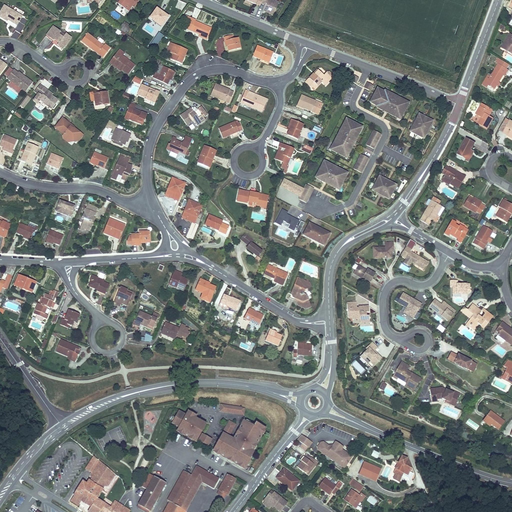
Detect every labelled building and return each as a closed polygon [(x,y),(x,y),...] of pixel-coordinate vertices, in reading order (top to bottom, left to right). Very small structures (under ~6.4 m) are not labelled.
[(139,1),(137,0),(118,0),(117,3),(128,11),(132,6),(134,8),(139,1)] [(262,0),(261,3),(265,5),(262,11),(273,16),(279,2),(274,0),(262,0)] [(0,16),(7,21),(8,20),(9,18),(11,20),(10,21),(17,25),(22,16),(4,6),(0,12),(0,16)] [(162,26),(168,17),(157,8),(150,18),(162,26)] [(187,29),(200,34),(208,38),(211,29),(195,22),(196,21),(186,16),(184,21),(189,23),(187,29)] [(149,20),(143,30),(155,37),(161,26),(149,20)] [(121,30),(122,31),(126,34),(131,27),(125,22),(122,26),(123,27),(121,30)] [(58,34),(60,32),(53,27),(46,35),(54,40),(55,39),(59,42),(58,44),(57,45),(63,49),(71,38),(66,34),(64,35),(63,38),(58,34)] [(81,41),(88,47),(90,45),(92,47),(91,48),(98,54),(99,53),(104,57),(110,48),(105,44),(104,46),(87,33),(81,41)] [(511,34),(510,34),(504,44),(506,45),(503,49),(511,54),(511,34)] [(225,41),(226,41),(228,46),(229,51),(240,48),(238,38),(233,39),(232,35),(224,37),(225,41)] [(152,51),(158,43),(154,40),(148,48),(152,51)] [(167,51),(172,54),(175,55),(173,60),(181,63),(185,56),(183,55),(186,49),(171,43),(167,51)] [(253,56),(261,59),(269,63),(273,53),(257,46),(253,56)] [(119,49),(113,58),(116,61),(114,64),(120,68),(121,68),(123,69),(122,70),(128,74),(135,66),(122,56),(124,53),(119,49)] [(121,71),(122,70),(123,69),(121,68),(120,68),(114,64),(116,61),(113,58),(109,62),(121,71)] [(494,89),(497,85),(499,82),(503,75),(505,76),(508,70),(506,69),(509,65),(498,58),(496,62),(499,64),(492,75),(489,73),(482,85),(487,88),(489,86),(494,89)] [(160,65),(157,71),(156,73),(155,73),(153,78),(167,85),(170,80),(171,80),(175,72),(160,65)] [(147,75),(153,78),(155,73),(156,73),(157,71),(150,68),(147,75)] [(32,83),(18,72),(18,73),(14,70),(8,78),(25,92),(32,83)] [(324,75),(318,71),(314,75),(313,74),(305,83),(313,90),(321,82),(323,83),(326,80),(330,76),(326,73),(324,75)] [(135,76),(132,82),(140,85),(142,79),(135,76)] [(366,86),(365,88),(370,91),(373,85),(368,83),(366,86)] [(230,90),(223,87),(222,89),(219,88),(220,86),(215,84),(211,95),(218,98),(219,97),(226,99),(225,101),(229,103),(233,92),(230,91),(230,90)] [(35,91),(38,94),(43,87),(40,85),(35,91)] [(160,92),(155,90),(154,93),(148,90),(148,88),(141,85),(137,94),(146,98),(145,99),(155,103),(160,92)] [(58,100),(52,95),(46,91),(47,90),(43,87),(38,94),(33,101),(40,106),(43,102),(52,109),(58,100)] [(267,100),(262,97),(261,99),(248,94),(249,92),(245,90),(240,103),(244,104),(251,107),(262,112),(267,100)] [(406,101),(395,96),(395,97),(391,95),(391,94),(385,91),(384,93),(377,90),(370,102),(377,106),(376,107),(380,109),(381,108),(385,110),(388,111),(387,113),(397,118),(398,117),(401,119),(403,113),(402,113),(404,108),(405,109),(408,104),(405,102),(406,101)] [(91,101),(95,101),(94,94),(99,93),(100,95),(101,94),(101,93),(102,93),(102,91),(90,93),(91,101)] [(107,92),(102,93),(101,93),(101,94),(100,95),(99,93),(94,94),(95,101),(95,106),(109,104),(107,92)] [(301,95),(297,104),(305,107),(305,109),(315,113),(318,105),(321,107),(322,104),(301,95)] [(24,109),(31,98),(27,96),(20,106),(24,109)] [(487,129),(492,119),(488,117),(489,116),(493,110),(482,103),(476,114),(482,117),(478,124),(487,129)] [(147,114),(134,109),(129,107),(124,119),(129,120),(129,119),(135,122),(136,120),(144,123),(147,114)] [(202,107),(194,112),(192,114),(189,110),(180,116),(187,125),(193,120),(197,125),(205,120),(203,117),(207,114),(202,107)] [(430,126),(433,121),(419,114),(416,119),(417,119),(413,127),(412,127),(410,131),(424,139),(426,134),(430,126)] [(62,118),(55,127),(64,134),(63,135),(63,139),(69,138),(73,141),(80,132),(73,127),(73,128),(70,126),(71,124),(62,118)] [(355,137),(357,138),(359,134),(358,133),(361,127),(347,119),(342,130),(341,129),(332,146),(333,147),(331,150),(336,153),(337,150),(341,153),(340,155),(346,157),(347,154),(348,155),(353,144),(352,144),(353,142),(355,137)] [(499,130),(503,132),(510,121),(506,119),(499,130)] [(303,124),(293,120),(289,130),(287,135),(297,139),(303,124)] [(223,138),(242,130),(239,122),(238,123),(237,121),(235,122),(219,129),(223,138)] [(511,121),(510,121),(503,132),(507,135),(508,133),(511,135),(511,121)] [(128,137),(129,138),(131,134),(116,128),(111,140),(114,141),(113,143),(121,146),(122,144),(125,145),(126,142),(128,137)] [(373,148),(381,134),(374,130),(366,145),(373,148)] [(80,132),(73,141),(79,141),(83,134),(80,132)] [(0,145),(4,148),(12,151),(17,140),(4,135),(0,145)] [(185,136),(182,143),(182,144),(180,143),(181,142),(175,140),(176,139),(172,137),(169,144),(168,144),(168,145),(172,146),(171,151),(178,154),(179,152),(186,155),(192,139),(185,136)] [(457,154),(466,159),(471,150),(475,143),(466,138),(457,154)] [(21,161),(25,163),(26,161),(30,163),(31,161),(33,162),(36,155),(35,154),(38,147),(28,143),(21,161)] [(281,148),(280,151),(277,160),(283,162),(281,167),(287,170),(288,166),(287,164),(294,149),(280,143),(279,147),(281,148)] [(210,159),(212,160),(216,151),(209,148),(205,147),(204,146),(197,165),(207,169),(208,167),(210,161),(209,161),(210,159)] [(474,151),(471,150),(466,159),(465,160),(468,162),(474,151)] [(89,163),(93,165),(93,164),(98,166),(104,168),(108,158),(94,152),(89,163)] [(58,169),(63,158),(51,153),(46,164),(58,169)] [(361,173),(368,158),(361,154),(354,169),(361,173)] [(120,155),(120,157),(125,159),(123,163),(127,164),(129,159),(120,155)] [(132,166),(127,164),(123,163),(125,159),(120,157),(112,175),(117,177),(118,175),(122,176),(121,179),(125,180),(127,174),(130,175),(132,171),(130,170),(132,166)] [(344,173),(344,172),(334,167),(334,168),(330,165),(324,161),(315,178),(319,180),(320,178),(324,180),(327,182),(326,183),(336,188),(337,187),(339,189),(342,184),(340,183),(343,179),(344,179),(347,174),(344,173)] [(460,174),(459,176),(455,174),(456,172),(449,167),(449,168),(445,166),(441,173),(445,175),(441,180),(449,185),(450,184),(458,189),(465,177),(460,174)] [(396,185),(391,183),(384,180),(384,179),(379,177),(372,190),(376,193),(377,193),(377,192),(385,196),(384,197),(385,197),(389,199),(396,185)] [(181,184),(182,182),(175,179),(172,185),(170,184),(165,196),(176,200),(178,194),(181,195),(185,185),(181,184)] [(306,184),(304,189),(284,179),(280,187),(300,197),(298,199),(307,203),(314,189),(306,184)] [(259,195),(259,193),(239,190),(237,202),(247,204),(248,203),(249,203),(248,205),(252,206),(253,204),(256,204),(256,205),(261,206),(266,207),(268,197),(259,195)] [(482,202),(479,200),(478,201),(473,199),(469,196),(463,206),(476,213),(476,212),(481,204),(482,202)] [(433,221),(437,215),(442,206),(438,204),(440,201),(434,197),(423,215),(420,220),(428,225),(431,220),(433,221)] [(499,207),(500,208),(503,209),(498,218),(505,221),(507,218),(508,219),(511,214),(509,213),(511,211),(511,204),(506,201),(507,200),(505,198),(503,200),(499,207)] [(71,217),(75,206),(60,200),(55,211),(71,217)] [(197,206),(198,204),(191,201),(189,207),(187,206),(182,218),(192,222),(195,216),(197,217),(201,207),(197,206)] [(87,204),(85,209),(95,213),(97,208),(87,204)] [(485,206),(481,204),(476,212),(480,214),(485,206)] [(94,218),(95,213),(85,209),(81,218),(84,219),(81,227),(85,229),(90,231),(94,223),(92,222),(94,218)] [(295,236),(297,237),(305,223),(301,221),(300,223),(298,222),(299,221),(287,214),(288,212),(282,209),(275,223),(280,226),(283,221),(286,222),(285,223),(289,225),(288,228),(294,231),(295,228),(297,229),(296,230),(297,231),(295,236)] [(225,229),(227,223),(209,215),(205,225),(219,231),(220,227),(225,229)] [(104,233),(113,237),(115,234),(120,237),(125,225),(110,219),(104,233)] [(0,220),(0,235),(4,238),(11,225),(3,221),(3,222),(0,220)] [(449,236),(450,234),(451,232),(454,234),(453,236),(458,239),(457,240),(461,243),(465,235),(462,233),(465,228),(460,225),(458,227),(455,225),(456,223),(452,220),(444,233),(449,236)] [(330,233),(319,228),(318,230),(315,229),(316,226),(309,223),(303,235),(324,246),(330,233)] [(34,229),(28,226),(21,224),(17,233),(23,236),(30,239),(34,230),(34,229)] [(484,250),(488,242),(487,241),(489,238),(493,231),(483,226),(475,239),(473,243),(484,250)] [(50,230),(46,240),(53,243),(60,245),(63,236),(50,230)] [(144,232),(144,231),(139,231),(139,234),(132,235),(132,236),(130,236),(127,242),(127,245),(132,245),(140,244),(140,243),(140,242),(150,241),(149,232),(144,232)] [(241,239),(246,243),(250,238),(245,234),(241,239)] [(251,243),(249,245),(247,248),(258,257),(262,251),(251,243)] [(373,258),(382,258),(382,257),(385,257),(386,258),(385,258),(392,258),(392,250),(394,250),(393,243),(385,243),(385,247),(373,248),(373,258)] [(417,257),(418,256),(411,252),(412,249),(406,246),(401,255),(406,258),(406,259),(411,262),(424,270),(428,262),(419,257),(419,258),(417,257)] [(283,286),(288,274),(268,265),(264,274),(275,279),(274,282),(283,286)] [(367,269),(367,270),(366,271),(364,270),(365,269),(358,265),(353,273),(362,279),(363,278),(371,282),(375,274),(367,269)] [(169,285),(179,289),(184,291),(188,280),(181,277),(179,276),(180,273),(175,270),(169,285)] [(27,281),(28,279),(19,275),(14,286),(17,287),(16,289),(19,291),(20,289),(31,293),(32,293),(35,285),(35,284),(27,281)] [(104,280),(94,276),(92,281),(91,280),(89,284),(98,288),(97,290),(97,291),(105,294),(109,284),(103,282),(104,280)] [(303,294),(304,290),(311,287),(309,282),(298,278),(289,298),(296,301),(298,305),(306,309),(311,306),(308,299),(307,295),(303,294)] [(216,287),(209,284),(208,283),(208,282),(200,279),(196,288),(204,291),(203,293),(207,295),(204,300),(210,303),(216,287)] [(470,284),(466,284),(466,285),(464,285),(464,284),(457,284),(457,280),(450,280),(450,287),(453,287),(453,292),(457,292),(457,294),(461,294),(466,294),(467,295),(471,291),(470,290),(470,284)] [(126,293),(128,290),(120,287),(115,300),(121,303),(127,306),(130,299),(132,295),(126,293)] [(50,308),(50,306),(52,301),(54,302),(58,292),(54,290),(53,292),(51,296),(49,295),(45,294),(43,297),(41,303),(40,304),(38,303),(34,314),(46,319),(48,315),(44,314),(47,307),(50,308)] [(135,293),(128,290),(126,293),(132,295),(130,299),(132,300),(135,293)] [(414,300),(403,293),(397,303),(406,308),(403,313),(416,320),(419,314),(416,312),(420,305),(416,303),(414,305),(412,304),(413,301),(414,300)] [(223,295),(220,303),(228,306),(237,310),(240,301),(231,297),(231,298),(223,295)] [(447,309),(441,305),(435,300),(429,306),(448,321),(455,311),(449,306),(447,309)] [(369,306),(359,307),(359,309),(357,310),(357,307),(356,302),(347,303),(348,319),(352,318),(352,319),(360,319),(360,323),(370,322),(369,315),(366,316),(366,312),(369,312),(369,306)] [(470,326),(474,330),(478,325),(479,325),(484,328),(492,318),(490,316),(491,315),(486,312),(485,313),(481,318),(480,319),(477,317),(478,315),(481,311),(480,311),(472,304),(468,310),(467,310),(473,314),(473,315),(470,319),(468,321),(468,322),(471,324),(470,326)] [(460,311),(470,319),(473,315),(473,314),(467,310),(468,310),(464,307),(460,311)] [(249,308),(245,316),(247,317),(246,319),(258,326),(264,316),(249,308)] [(73,322),(75,323),(77,318),(78,318),(80,314),(69,310),(65,320),(63,319),(60,325),(68,328),(69,325),(71,326),(73,322)] [(140,311),(135,321),(141,323),(140,325),(153,330),(159,315),(154,313),(152,316),(140,311)] [(161,333),(164,334),(165,333),(170,335),(169,336),(175,339),(176,336),(181,338),(182,336),(187,338),(190,332),(188,331),(189,328),(185,327),(185,326),(181,324),(179,328),(165,322),(161,333)] [(511,332),(504,326),(505,325),(502,322),(496,330),(499,333),(498,335),(505,340),(511,345),(511,332)] [(436,329),(442,333),(445,329),(439,324),(436,329)] [(278,346),(282,336),(277,333),(277,332),(270,329),(265,341),(278,346)] [(144,333),(142,340),(151,343),(153,336),(144,333)] [(503,343),(505,340),(498,335),(496,338),(503,343)] [(60,340),(60,342),(79,350),(79,348),(60,340)] [(76,349),(80,351),(81,348),(79,348),(79,350),(60,342),(56,351),(68,356),(71,358),(71,360),(75,362),(78,354),(74,353),(76,349)] [(367,350),(363,354),(370,361),(370,362),(374,366),(382,358),(375,351),(378,348),(372,342),(366,348),(367,350)] [(311,356),(312,345),(298,344),(297,350),(293,350),(293,357),(297,357),(297,355),(311,356)] [(493,361),(472,351),(471,353),(492,363),(493,361)] [(463,367),(467,369),(469,365),(473,367),(475,363),(458,354),(458,356),(451,353),(448,359),(458,364),(457,365),(463,368),(463,367)] [(372,368),(374,366),(370,362),(370,361),(363,354),(360,357),(372,368)] [(507,368),(506,370),(509,372),(511,370),(511,366),(511,362),(508,360),(503,366),(507,368)] [(406,372),(407,370),(409,366),(401,361),(392,377),(397,380),(398,378),(406,383),(404,386),(413,392),(421,378),(412,373),(411,375),(406,372)] [(477,364),(475,363),(473,367),(469,365),(467,369),(473,372),(477,364)] [(509,372),(506,370),(502,378),(506,381),(507,379),(511,381),(511,370),(509,372)] [(448,391),(446,389),(446,391),(443,390),(444,389),(442,388),(430,389),(431,399),(437,399),(442,399),(446,400),(450,402),(450,401),(456,403),(460,394),(449,389),(448,391)] [(221,404),(220,411),(243,415),(244,408),(238,406),(221,404)] [(185,415),(178,411),(175,417),(172,422),(171,424),(178,427),(177,429),(197,440),(206,424),(194,418),(186,413),(185,415)] [(504,422),(490,411),(483,421),(490,426),(492,425),(498,430),(504,422)] [(235,424),(229,421),(213,449),(243,466),(246,467),(250,460),(250,459),(254,451),(253,451),(251,450),(255,442),(259,435),(263,427),(256,423),(255,425),(246,420),(235,440),(228,437),(235,424)] [(177,429),(176,431),(196,442),(197,440),(177,429)] [(176,445),(182,436),(174,432),(169,441),(176,445)] [(309,441),(303,436),(299,441),(302,443),(306,446),(309,441)] [(341,446),(334,441),(332,444),(327,444),(322,441),(321,443),(319,442),(316,446),(317,447),(316,449),(320,452),(319,453),(322,454),(323,453),(342,467),(350,456),(340,448),(341,446)] [(213,449),(212,451),(242,468),(243,466),(213,449)] [(115,474),(94,456),(86,469),(92,472),(91,474),(91,477),(92,477),(94,479),(92,482),(90,481),(89,480),(86,483),(83,488),(82,487),(80,488),(74,497),(72,499),(73,502),(77,504),(79,504),(81,500),(82,501),(83,502),(85,504),(87,504),(91,507),(88,511),(91,511),(93,511),(94,511),(99,511),(101,510),(104,511),(129,511),(130,511),(115,501),(110,508),(97,499),(103,489),(102,489),(104,485),(105,486),(108,486),(115,474)] [(411,468),(406,458),(401,456),(399,462),(396,461),(395,462),(398,464),(393,472),(396,474),(401,476),(410,481),(414,474),(409,471),(411,468)] [(318,462),(311,457),(309,460),(305,457),(302,461),(297,467),(306,474),(314,464),(315,466),(318,462)] [(381,469),(364,462),(359,474),(376,481),(380,471),(382,472),(383,470),(381,469)] [(307,475),(315,466),(314,464),(306,474),(307,475)] [(219,479),(196,467),(192,475),(184,471),(167,501),(169,502),(163,511),(172,511),(176,506),(185,511),(202,481),(214,488),(219,479)] [(291,475),(284,469),(277,478),(292,490),(299,481),(292,476),(291,477),(290,476),(291,475)] [(166,483),(150,474),(142,487),(146,489),(138,505),(142,507),(141,509),(144,511),(145,509),(150,511),(166,483)] [(230,490),(236,479),(227,475),(217,493),(224,498),(229,490),(230,490)] [(336,486),(324,478),(318,487),(330,495),(331,492),(334,494),(338,488),(339,488),(342,484),(339,482),(336,486)] [(364,487),(352,479),(349,484),(360,492),(364,487)] [(86,483),(83,481),(73,496),(74,497),(80,488),(82,487),(83,488),(86,483)] [(359,495),(352,490),(344,500),(352,506),(357,499),(361,502),(365,496),(361,493),(359,495)] [(269,493),(264,501),(265,502),(271,506),(273,508),(274,506),(280,511),(287,503),(274,492),(274,493),(272,495),(269,493)] [(361,502),(357,499),(352,506),(356,508),(361,502)] [(257,511),(258,509),(255,506),(256,505),(254,503),(253,505),(255,506),(253,509),(253,508),(249,511),(257,511)]
